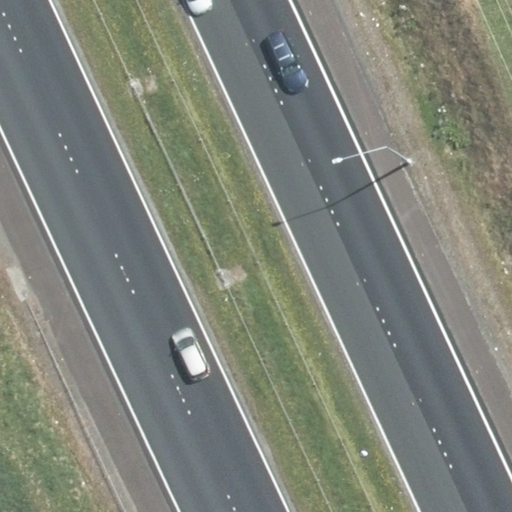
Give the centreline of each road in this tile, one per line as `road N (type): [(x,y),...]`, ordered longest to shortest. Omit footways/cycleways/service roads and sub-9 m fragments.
road 1 (motorway): [(233,0),(470,511)]
road 2 (motorway): [(231,511),(0,12)]
